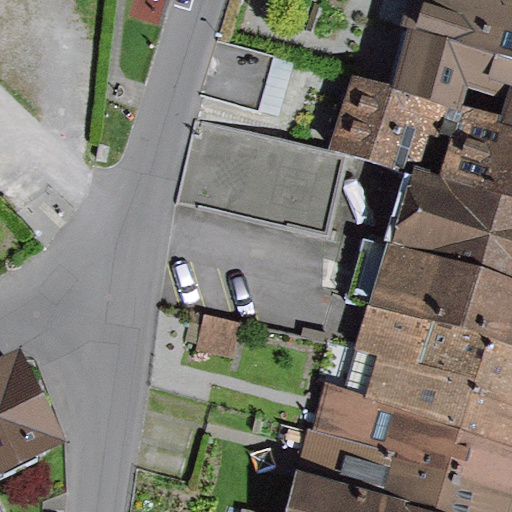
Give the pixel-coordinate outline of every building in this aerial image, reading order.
[(438,89),(461,95),(466,77),(504,88),(499,106),(511,109),(511,0),(397,0),(377,72),(438,89)] [(198,111),(253,125),(267,72),(211,58),(198,111)] [(427,127),(438,89),(377,72),(348,63),(326,143),(409,166),(413,155),(419,157),(427,127)] [(413,155),(409,166),(511,194),(511,109),(499,106),(461,95),(438,89),(427,127),(447,132),(438,162),(419,157),(413,155)] [(511,194),(409,166),(386,250),(511,286),(511,194)] [(511,347),(511,286),(386,250),(359,243),(343,300),(362,305),(432,325),(511,347)] [(432,325),(362,305),(340,383),(511,431),(511,399),(418,373),(432,325)] [(511,347),(432,325),(418,373),(511,399),(511,347)] [(0,342),(0,457),(66,425),(19,333),(0,342)] [(511,480),(511,431),(340,383),(323,379),(310,424),(511,480)] [(400,511),(508,511),(511,500),(511,480),(310,424),(307,423),(291,482),(400,511)] [(400,511),(291,482),(283,511),(400,511)]
